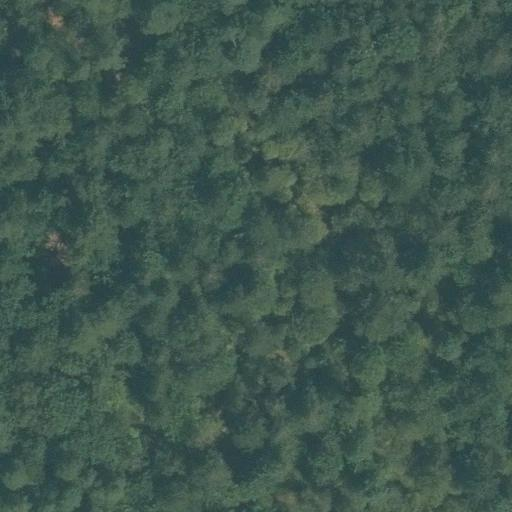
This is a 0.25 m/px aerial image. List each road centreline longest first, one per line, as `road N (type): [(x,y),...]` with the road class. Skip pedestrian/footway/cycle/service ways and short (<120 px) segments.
road 1 (track): [(511,187),(150,511)]
road 2 (track): [(323,0),(0,278)]
road 3 (track): [(0,314),(154,511)]
